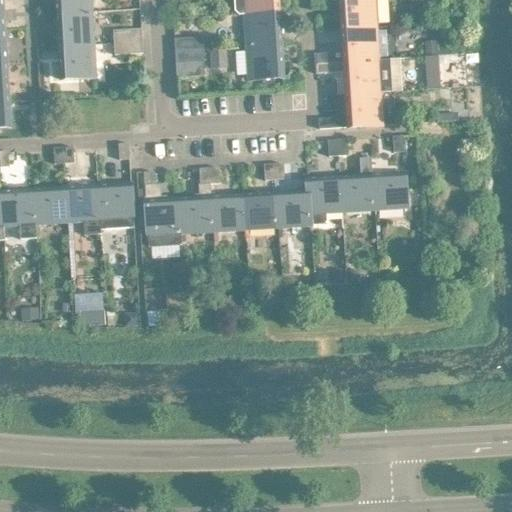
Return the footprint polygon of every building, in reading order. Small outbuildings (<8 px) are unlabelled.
[(56,0),(57,14),(92,12),(107,11),(105,0),(56,0)] [(240,15),(246,15),(281,12),(280,0),(235,0),(236,11),(240,15)] [(311,0),(313,9),(328,8),(327,0),(311,0)] [(340,0),(342,30),(377,28),(374,0),(340,0)] [(57,14),(59,46),(94,44),(92,12),(57,14)] [(246,15),(248,47),(283,45),(281,12),(246,15)] [(315,54),(316,64),(379,60),(377,28),(342,30),(343,48),(331,53),(315,54)] [(0,62),(8,62),(6,29),(0,29),(0,62)] [(115,31),(115,43),(143,41),(142,29),(115,31)] [(175,39),(176,51),(204,49),(203,37),(175,39)] [(143,41),(115,43),(116,55),(144,54),(143,41)] [(439,41),(426,41),(426,55),(440,54),(439,41)] [(94,44),(59,46),(61,79),(96,77),(94,44)] [(283,45),(248,47),(250,80),(285,78),(283,45)] [(204,49),(176,51),(177,63),(205,62),(204,49)] [(228,51),(211,51),(212,62),(228,62),(228,51)] [(345,72),(346,95),(381,93),(393,92),(391,60),(379,60),(316,64),(317,74),(345,72)] [(0,62),(0,94),(10,94),(8,62),(0,62)] [(381,93),(346,95),(347,115),(335,116),(335,118),(320,119),(320,129),(383,125),(381,93)] [(10,94),(0,94),(0,127),(12,127),(10,94)] [(405,152),(404,136),(394,137),(395,153),(405,152)] [(340,156),(339,140),(329,141),(330,157),(340,156)] [(349,140),(339,140),(340,156),(350,156),(349,140)] [(120,144),(121,160),(131,159),(130,143),(120,144)] [(74,147),(65,148),(66,164),(75,163),(74,147)] [(66,164),(65,148),(55,148),(56,164),(66,164)] [(10,151),(0,151),(0,153),(1,168),(11,167),(10,151)] [(362,176),(341,177),(343,212),(376,210),(373,175),(372,158),(361,159),(362,176)] [(285,164),(275,165),(276,180),(286,180),(285,164)] [(276,180),(275,165),(265,165),(266,181),(276,180)] [(220,168),(210,169),(211,185),(221,184),(220,168)] [(200,185),(201,197),(212,196),(211,185),(210,169),(201,169),(202,185),(200,185)] [(145,173),(147,201),(162,200),(161,184),(156,185),(155,172),(145,173)] [(406,173),(373,175),(376,210),(409,208),(406,173)] [(308,179),(309,191),(309,190),(311,214),(312,225),(325,225),(328,221),(327,213),(343,212),(341,177),(308,179)] [(132,183),(99,185),(102,230),(135,228),(132,183)] [(99,185),(67,187),(69,222),(85,221),(86,235),(102,234),(102,230),(99,185)] [(67,187),(35,189),(37,224),(69,222),(67,187)] [(35,189),(2,191),(5,226),(37,224),(35,189)] [(309,190),(309,191),(277,193),(279,227),(312,225),(311,214),(309,190)] [(277,193),(245,195),(247,229),(279,227),(277,193)] [(245,195),(212,196),(214,231),(247,229),(245,195)] [(201,197),(180,198),(182,233),(214,231),(212,196),(201,197)] [(180,198),(162,200),(147,201),(150,247),(183,245),(182,233),(180,198)] [(361,271),(350,271),(350,282),(361,282),(361,271)] [(39,308),(22,310),(23,322),(40,320),(39,308)] [(104,311),(81,312),(82,327),(106,326),(106,311),(104,311)] [(161,312),(147,312),(148,328),(161,327),(161,312)] [(140,314),(126,314),(126,328),(140,327),(140,314)]
